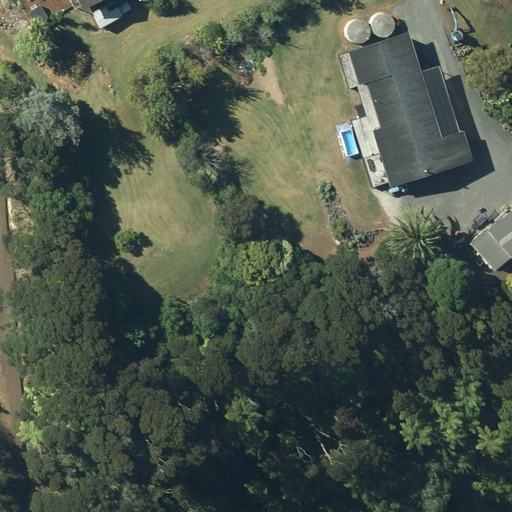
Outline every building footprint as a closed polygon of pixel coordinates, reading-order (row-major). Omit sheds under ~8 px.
[(86,0),(92,0),(94,2),(98,0),(65,0),(70,9),(86,0)] [(88,14),(96,28),(117,16),(110,2),(88,14)] [(369,152),(380,187),(467,160),(458,132),(435,139),(403,36),(339,56),(349,88),(358,85),(378,149),(369,152)] [(497,266),(511,285),(511,202),(462,246),(485,276),(497,266)] [(423,266),(439,274),(445,263),(428,255),(423,266)]
